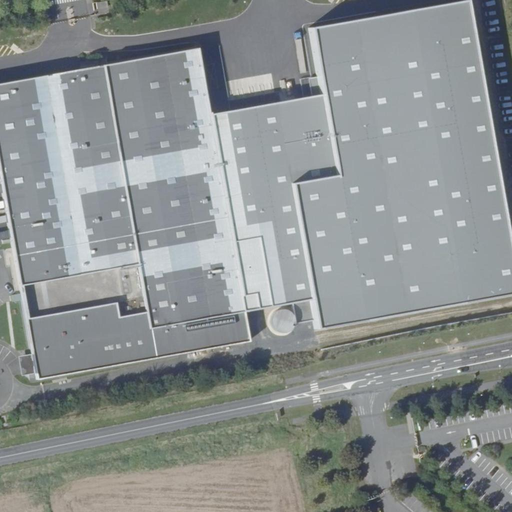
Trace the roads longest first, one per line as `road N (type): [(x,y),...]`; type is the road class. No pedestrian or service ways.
road 1 (secondary): [(511,347),(363,374),(245,407)]
road 2 (secondary): [(245,407),(511,361)]
road 3 (secondary): [(245,407),(0,458)]
